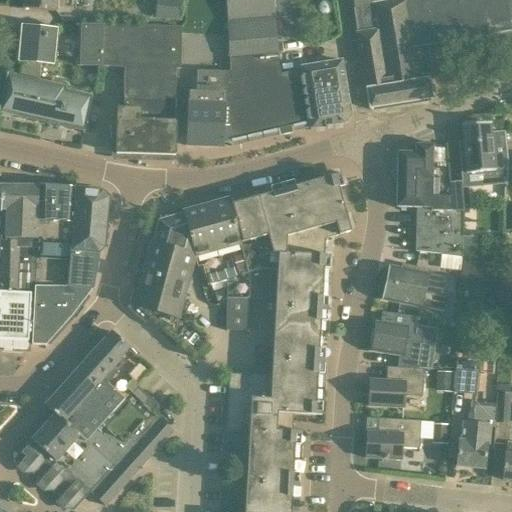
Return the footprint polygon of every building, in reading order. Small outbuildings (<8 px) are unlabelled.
[(54,12),(55,0),(23,0),(23,9),(54,12)] [(156,0),(155,19),(180,22),(182,0),(156,0)] [(224,0),(225,22),(274,19),(291,17),(288,0),(224,0)] [(431,80),(429,62),(426,47),(505,32),(511,30),(511,0),(350,0),(356,34),(355,34),(364,90),(368,110),(430,100),(427,80),(431,80)] [(277,54),(274,19),(225,22),(227,59),(229,59),(229,66),(229,72),(228,94),(228,143),(309,123),(300,70),(280,75),(277,61),(276,55),(277,54)] [(123,69),(123,109),(117,109),(116,156),(174,157),(175,123),(174,123),(175,69),(179,69),(180,28),(80,26),(80,40),(67,39),(67,64),(79,64),(79,67),(101,68),(123,69)] [(21,62),(39,64),(53,65),(56,31),(20,28),(18,46),(17,62),(21,62)] [(21,62),(19,78),(6,75),(0,100),(0,115),(83,134),(89,106),(91,97),(64,91),(64,88),(51,85),(38,83),(39,64),(21,62)] [(300,69),(300,70),(309,123),(310,129),(344,124),(349,116),(340,62),(300,69)] [(222,148),(223,94),(228,94),(229,72),(197,71),(196,93),(187,93),(186,147),(222,148)] [(464,156),(459,157),(461,170),(465,170),(466,174),(482,173),(483,185),(506,183),(507,161),(504,133),(490,134),(489,124),(461,127),(464,156)] [(461,212),(450,212),(445,149),(431,149),(431,146),(414,146),(414,154),(396,153),(395,208),(415,209),(414,252),(460,258),(460,252),(460,238),(461,212)] [(290,511),(292,490),(297,490),(298,484),(292,484),(295,436),(300,436),(300,435),(300,433),(292,432),(276,431),(276,422),(277,413),(293,414),(305,415),(313,415),(321,416),(321,413),(315,412),(318,365),(323,365),(323,360),(318,360),(320,312),(326,313),(326,307),(320,307),(323,260),(329,260),(329,257),(323,257),(324,240),(330,238),(333,237),(338,236),(349,233),(344,214),(335,180),(340,178),(341,178),(340,175),(334,177),(321,180),(294,188),(285,191),(283,185),(283,184),(278,185),(278,186),(280,191),(271,194),(257,198),(272,255),(277,255),(277,270),(271,376),(229,374),(228,385),(228,387),(226,431),(248,433),(243,511),(290,511)] [(31,287),(34,287),(35,267),(65,269),(64,282),(85,298),(91,291),(97,256),(103,248),(108,199),(100,191),(74,190),(74,189),(0,186),(0,258),(0,261),(0,293),(30,295),(31,287)] [(248,300),(261,300),(262,270),(277,270),(277,255),(272,255),(257,198),(231,205),(248,268),(247,300),(248,300)] [(226,285),(226,304),(226,331),(247,332),(248,300),(247,300),(248,268),(231,205),(228,206),(227,202),(217,205),(181,215),(193,259),(193,258),(199,256),(207,285),(211,284),(233,278),(233,285),(226,285)] [(193,259),(181,215),(157,221),(150,246),(188,258),(191,266),(193,259)] [(460,238),(460,252),(476,253),(477,238),(460,238)] [(150,246),(133,307),(174,343),(188,355),(192,359),(207,340),(182,319),(186,303),(181,302),(181,301),(191,266),(188,258),(150,246)] [(470,260),(468,294),(489,295),(491,262),(470,260)] [(34,287),(31,345),(44,346),(67,321),(85,298),(64,282),(65,269),(35,267),(34,287)] [(383,298),(421,306),(421,307),(444,312),(447,298),(424,293),(427,277),(389,269),(383,298)] [(0,347),(27,349),(27,345),(30,295),(0,293),(0,347)] [(389,351),(398,353),(397,369),(423,370),(431,370),(437,331),(416,327),(415,335),(405,334),(405,330),(375,325),(372,346),(389,349),(389,351)] [(45,407),(50,412),(54,416),(47,424),(42,424),(32,436),(32,440),(19,454),(20,464),(72,511),(88,494),(103,507),(150,455),(154,450),(171,430),(156,416),(151,412),(157,406),(153,402),(142,393),(136,387),(152,369),(112,333),(45,407)] [(456,362),(454,392),(471,393),(474,363),(456,362)] [(387,368),(386,382),(369,381),(368,407),(402,409),(403,397),(422,398),(423,370),(397,369),(387,368)] [(436,373),(436,387),(452,388),(453,373),(436,373)] [(495,424),(509,424),(510,394),(496,394),(495,424)] [(458,440),(456,467),(483,469),(485,446),(489,446),(491,428),(494,428),(495,405),(476,404),(470,403),(469,417),(468,417),(467,423),(461,423),(460,440),(458,440)] [(276,431),(292,432),(293,414),(277,413),(276,422),(276,431)] [(377,419),(377,433),(367,433),(365,459),(400,460),(400,449),(418,450),(420,421),(377,419)] [(511,443),(507,443),(506,454),(504,454),(502,480),(511,481),(511,443)]
